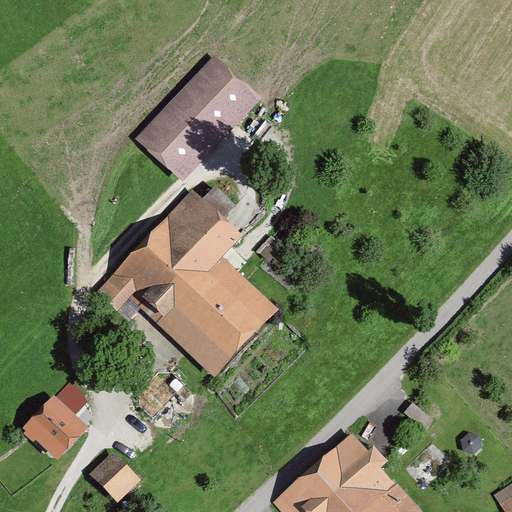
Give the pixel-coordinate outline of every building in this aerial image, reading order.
[(144,140),(179,173),(249,99),(215,66),(144,140)] [(209,269),(234,243),(190,198),(99,293),(111,304),(133,281),(196,342),(189,349),(210,369),(268,309),(247,289),(239,297),(209,269)] [(268,260),(280,248),(271,239),(259,252),(268,260)] [(424,431),(433,421),(413,404),(404,414),(424,431)] [(55,458),(79,431),(53,406),(28,433),(55,458)] [(480,447),(478,438),(470,435),(462,441),(464,451),(473,454),(480,447)] [(416,511),(417,511),(391,483),(389,485),(377,471),(375,473),(363,459),(368,455),(352,437),(276,503),(283,511),(306,511),(308,510),(309,511),(416,511)] [(127,481),(114,467),(98,482),(112,496),(127,481)] [(511,511),(511,483),(498,493),(510,511),(511,511)]
